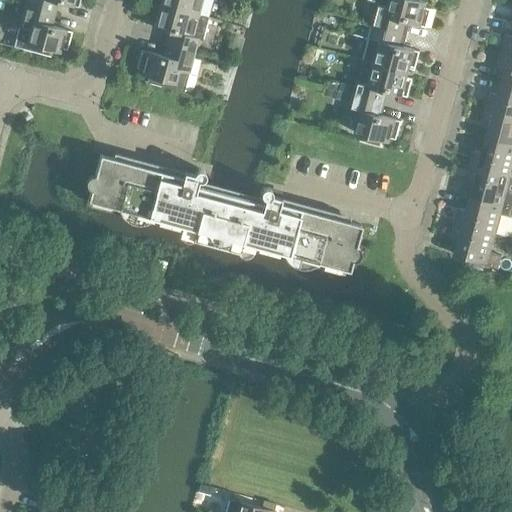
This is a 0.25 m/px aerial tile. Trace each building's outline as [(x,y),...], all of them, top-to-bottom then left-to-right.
[(25,0),(24,6),(49,13),(53,1),(78,8),(79,0),(25,0)] [(160,0),(159,5),(198,16),(202,0),(160,0)] [(379,5),(373,25),(405,34),(408,22),(427,27),(432,8),(426,7),(427,2),(419,0),(374,0),(374,4),(379,5)] [(207,18),(198,16),(159,5),(153,28),(172,33),(169,45),(194,52),(198,39),(202,40),(207,18)] [(46,25),(49,13),(24,6),(13,47),(50,57),(52,51),(59,53),(61,48),(66,50),(71,32),(46,25)] [(402,46),(405,34),(373,25),(364,60),(408,72),(410,68),(415,69),(420,51),(402,46)] [(511,36),(506,34),(502,49),(511,51),(511,36)] [(183,92),(194,52),(169,45),(166,57),(141,50),(136,69),(142,70),(141,75),(148,77),(147,83),(183,92)] [(511,51),(502,49),(498,63),(506,65),(502,80),(511,82),(511,51)] [(407,76),(408,72),(364,60),(355,95),(380,102),(381,95),(387,97),(388,91),(408,96),(413,78),(407,76)] [(331,79),(329,87),(339,90),(341,82),(331,79)] [(511,82),(502,80),(498,94),(490,92),(486,107),(511,113),(511,82)] [(326,88),(324,95),(351,103),(353,96),(326,88)] [(376,114),(380,102),(355,95),(349,117),(359,119),(356,133),(368,136),(366,142),(380,146),(382,140),(390,142),(391,137),(397,139),(402,120),(376,114)] [(511,113),(486,107),(482,121),(490,123),(486,138),(511,144),(511,113)] [(474,150),(471,164),(511,175),(511,144),(486,138),(482,152),(474,150)] [(262,197),(264,198),(197,180),(201,180),(203,179),(205,176),(204,173),(203,171),(200,170),(198,170),(195,172),(193,175),(184,172),(182,178),(100,155),(94,175),(92,175),(90,176),(88,178),(86,180),(86,182),(86,184),(87,187),(88,189),(90,190),(87,200),(349,271),(352,261),(354,261),(357,260),(359,258),(360,256),(361,254),(360,251),(360,249),(358,247),(356,246),(361,225),(279,203),(281,198),(271,195),(271,191),(270,189),(267,187),(264,187),(262,189),(260,191),(260,194),(262,197)] [(511,175),(471,164),(467,179),(475,181),(471,196),(511,206),(511,175)] [(507,236),(511,218),(511,206),(471,196),(467,210),(459,208),(455,222),(495,233),(507,236)] [(490,252),(495,233),(455,222),(451,237),(459,239),(455,254),(485,262),(485,265),(498,269),(502,255),(490,252)] [(154,269),(164,271),(166,262),(157,259),(154,269)] [(200,484),(198,492),(209,495),(211,487),(200,484)] [(229,499),(225,511),(273,511),(274,511),(261,508),(229,499)] [(87,511),(88,507),(61,500),(58,511),(41,507),(39,511),(87,511)] [(264,500),(261,508),(274,511),(276,503),(264,500)] [(102,502),(99,511),(115,511),(117,505),(102,502)]
